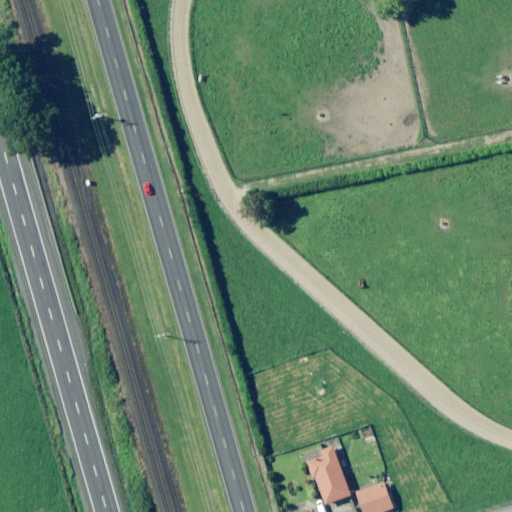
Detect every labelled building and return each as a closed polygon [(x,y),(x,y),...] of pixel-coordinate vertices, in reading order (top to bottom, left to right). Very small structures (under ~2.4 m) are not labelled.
[(375,436),(372,426),(361,429),(364,439),(375,436)] [(324,457),(313,460),(329,504),(353,496),(336,447),(322,452),(324,457)] [(400,481),(400,464),(391,464),(391,481),(400,481)] [(387,483),(383,472),(369,477),(372,487),(387,483)] [(384,511),(398,508),(390,484),(360,494),(365,511),(384,511)]
